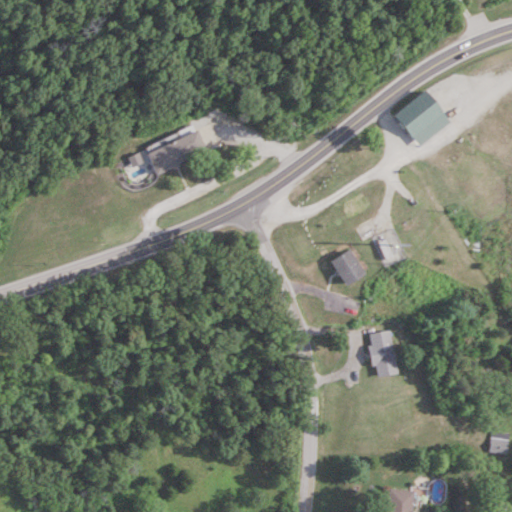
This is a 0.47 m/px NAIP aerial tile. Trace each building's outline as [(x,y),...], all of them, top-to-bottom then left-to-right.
[(426,89),(441,109),(411,132),(395,111),(426,89)] [(195,129),(202,148),(156,167),(148,149),(195,129)] [(328,260),(343,284),(362,272),(346,248),(328,260)] [(368,333),(373,376),(395,373),(390,330),(368,333)] [(385,511),(410,511),(412,490),(387,488),(385,511)]
